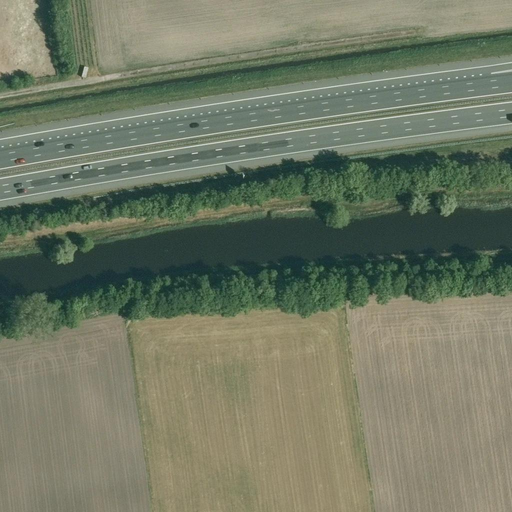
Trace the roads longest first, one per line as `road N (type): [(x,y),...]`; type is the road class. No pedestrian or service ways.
road 1 (motorway): [(0,190),(511,113)]
road 2 (motorway): [(496,84),(0,159)]
road 3 (unclassified): [(0,98),(408,34)]
